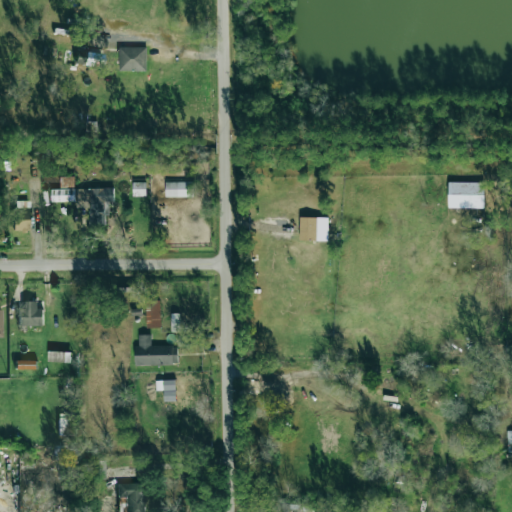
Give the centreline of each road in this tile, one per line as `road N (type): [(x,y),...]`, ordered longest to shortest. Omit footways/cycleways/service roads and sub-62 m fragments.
road 1 (residential): [(232,511),(224,0)]
road 2 (residential): [(0,264),(229,263)]
